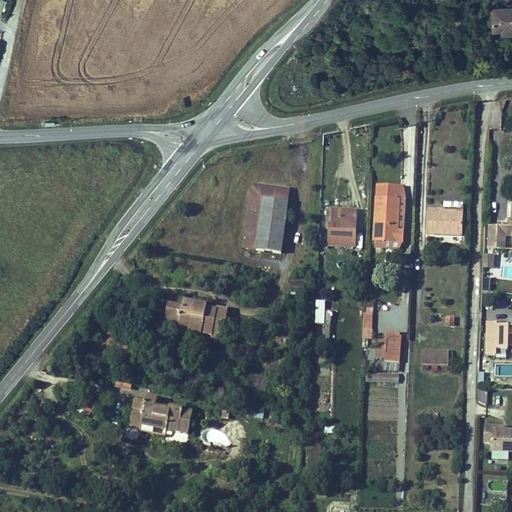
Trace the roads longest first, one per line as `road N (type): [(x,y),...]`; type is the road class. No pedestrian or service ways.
road 1 (unknown): [(397,511),(410,99)]
road 2 (secondary): [(185,158),(0,393)]
road 3 (tertiary): [(265,129),(511,82)]
road 4 (tertiary): [(0,137),(132,131)]
road 5 (secondary): [(317,0),(235,94)]
